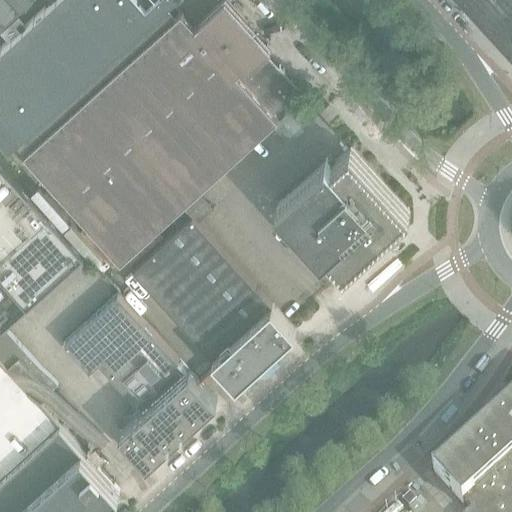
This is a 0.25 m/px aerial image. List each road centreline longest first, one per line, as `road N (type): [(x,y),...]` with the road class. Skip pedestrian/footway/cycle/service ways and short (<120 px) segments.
road 1 (tertiary): [(490,243),(335,346),(148,511)]
road 2 (unclassified): [(282,0),(416,147),(492,196)]
road 3 (tertiary): [(321,511),(446,397),(511,308)]
road 4 (unclassified): [(511,129),(464,51),(418,0)]
